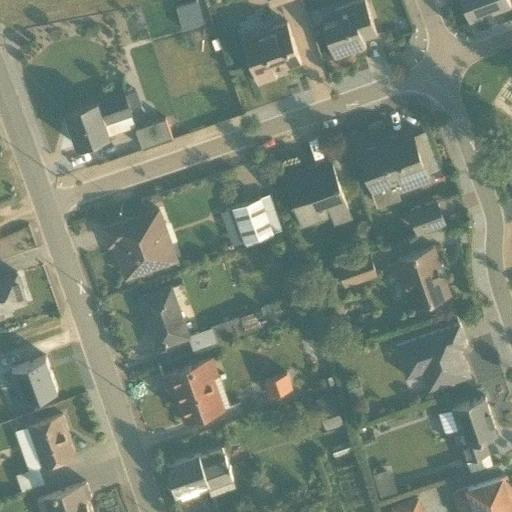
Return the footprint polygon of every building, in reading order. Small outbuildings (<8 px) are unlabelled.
[(376,34),(364,0),(358,0),(334,9),(337,19),(323,24),(335,58),(366,47),(363,39),(376,34)] [(508,0),(461,0),(470,20),(511,5),(508,0)] [(202,24),(196,2),(176,8),(182,30),(202,24)] [(301,63),(286,24),(241,40),(258,84),(275,77),(274,73),(301,63)] [(123,94),(65,114),(76,147),(108,136),(103,122),(112,118),(113,120),(130,114),(123,94)] [(135,130),(142,148),(171,138),(165,119),(135,130)] [(429,178),(411,132),(391,139),(392,143),(359,156),(373,192),(399,181),(402,189),(429,178)] [(350,219),(330,160),(313,166),(315,171),(287,181),(303,226),(330,216),(333,225),(350,219)] [(261,197),(232,207),(244,242),(273,232),(261,197)] [(416,230),(443,220),(435,199),(409,209),(416,230)] [(175,259),(158,210),(103,229),(108,246),(119,243),(125,259),(120,261),(125,276),(175,259)] [(433,245),(394,258),(410,305),(449,291),(433,245)] [(337,264),(344,285),(377,274),(370,253),(337,264)] [(0,314),(10,311),(8,305),(24,301),(16,274),(0,278),(0,314)] [(253,311),(190,335),(172,287),(140,299),(159,349),(189,337),(194,351),(259,326),(253,311)] [(459,321),(394,343),(405,377),(422,371),(427,389),(466,375),(457,347),(466,343),(459,321)] [(185,423),(226,408),(214,377),(219,375),(213,357),(162,375),(168,392),(173,390),(185,423)] [(363,391),(359,377),(345,381),(349,395),(363,391)] [(343,423),(333,393),(316,399),(326,429),(343,423)] [(495,425),(484,395),(450,407),(457,426),(450,429),(461,460),(490,450),(485,436),(491,434),(488,427),(495,425)] [(0,440),(14,436),(4,405),(0,406),(0,440)] [(63,415),(28,426),(42,466),(74,455),(68,437),(70,436),(63,415)] [(233,482),(220,447),(166,466),(176,497),(192,492),(193,496),(233,482)] [(38,467),(16,475),(22,492),(44,484),(38,467)] [(397,490),(388,467),(373,473),(381,496),(397,490)] [(464,511),(511,511),(511,505),(511,506),(507,492),(511,491),(505,474),(465,487),(464,486),(452,490),(459,509),(464,508),(464,511)] [(86,482),(37,499),(41,511),(91,511),(87,499),(91,497),(86,482)] [(424,511),(418,496),(391,505),(392,509),(385,511),(424,511)]
